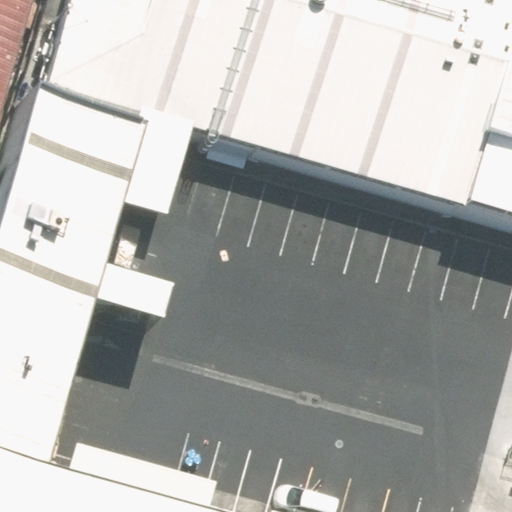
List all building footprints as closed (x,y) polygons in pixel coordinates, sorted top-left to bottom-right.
[(0,0),(0,114),(2,108),(33,0),(0,0)] [(511,0),(54,0),(26,98),(447,219),(467,148),(511,160),(511,0)] [(0,114),(0,474),(27,482),(125,143),(2,108),(0,114)] [(288,362),(212,341),(203,375),(278,396),(288,362)] [(374,384),(302,366),(293,401),(365,419),(374,384)] [(130,511),(27,482),(0,474),(0,511),(130,511)]
